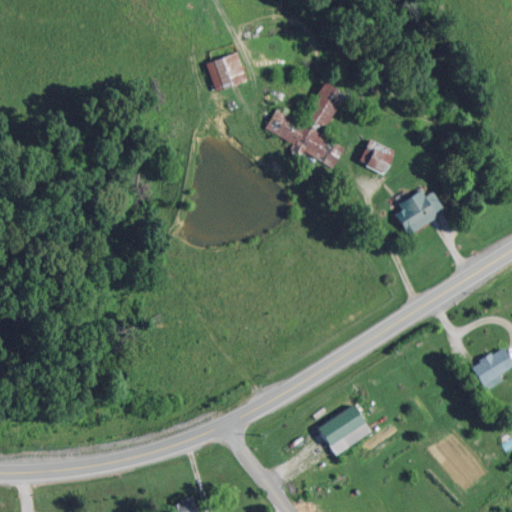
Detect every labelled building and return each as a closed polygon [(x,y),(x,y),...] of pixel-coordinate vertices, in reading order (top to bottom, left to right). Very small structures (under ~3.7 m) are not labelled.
[(200,61),(211,90),(242,78),(232,49),(200,61)] [(341,146),(318,133),(340,92),(317,81),(297,119),(271,105),(259,129),(331,166),(341,146)] [(378,173),(391,150),(365,136),(352,160),(378,173)] [(420,195),(415,188),(385,206),(402,234),(441,210),(428,190),(420,195)] [(508,361),(495,344),(464,368),(478,385),(508,361)] [(341,445),(365,431),(349,404),(325,418),(341,445)] [(194,511),(191,496),(162,502),(164,511),(194,511)]
